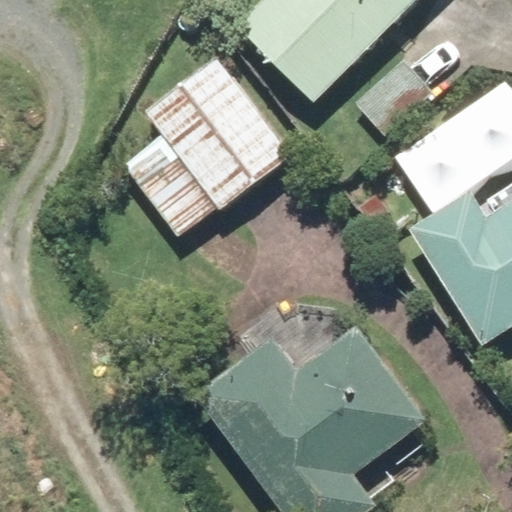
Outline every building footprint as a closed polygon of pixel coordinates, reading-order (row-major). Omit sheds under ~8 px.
[(447,0),(282,0),(254,29),(335,111),(447,0)] [(299,159),(223,53),(152,103),(176,137),(134,166),(186,239),(299,159)] [(444,93),(415,60),(364,105),(394,138),(444,93)] [(495,347),(511,336),(511,211),(505,215),(490,192),(423,234),(495,347)] [(285,333),(202,394),(289,511),(381,511),(391,505),(365,470),(447,410),(382,321),(314,372),(285,333)]
